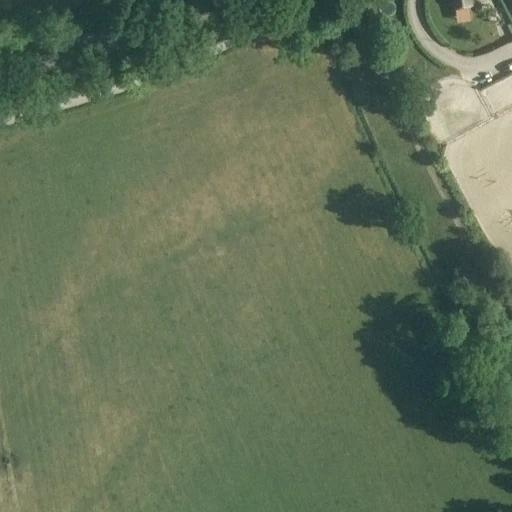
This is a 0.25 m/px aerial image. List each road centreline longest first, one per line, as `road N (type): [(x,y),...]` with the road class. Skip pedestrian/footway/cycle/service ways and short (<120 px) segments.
road 1 (track): [(347,0),(511,314)]
road 2 (tertiary): [(0,72),(219,0)]
